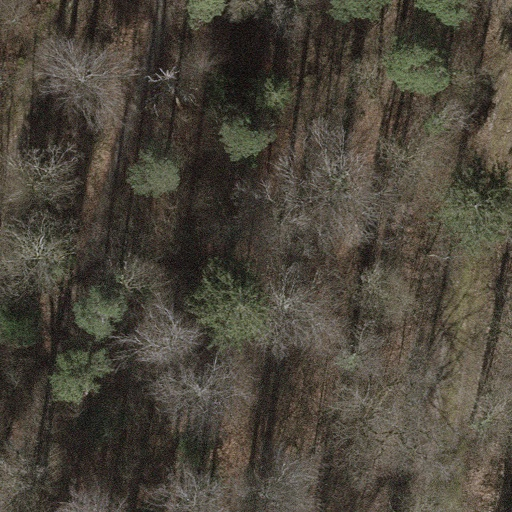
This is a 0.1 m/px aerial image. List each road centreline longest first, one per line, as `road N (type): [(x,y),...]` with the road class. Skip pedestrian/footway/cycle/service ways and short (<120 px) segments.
road 1 (track): [(447,511),(453,371),(511,103)]
road 2 (track): [(81,0),(0,161)]
